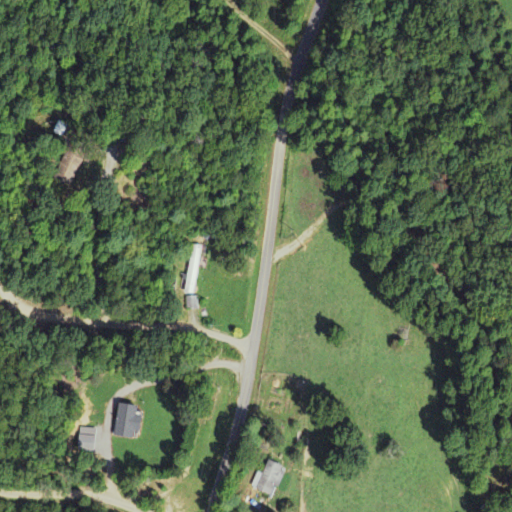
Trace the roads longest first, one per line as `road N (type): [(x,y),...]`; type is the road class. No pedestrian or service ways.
road 1 (residential): [(213,511),(241,411),(282,128),(321,0)]
road 2 (residential): [(253,344),(31,312),(0,286)]
